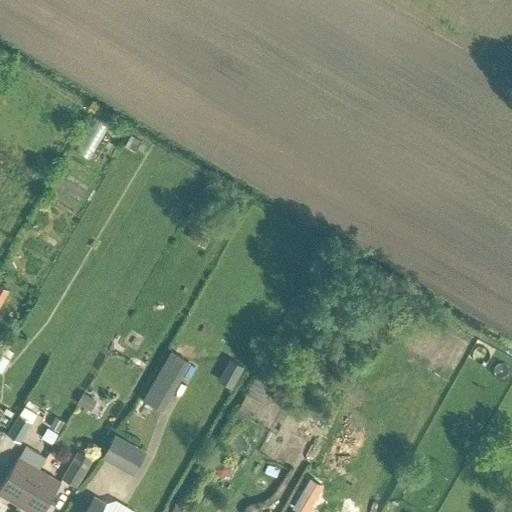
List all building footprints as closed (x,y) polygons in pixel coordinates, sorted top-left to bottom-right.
[(128,134),(122,145),(133,151),(139,140),(128,134)] [(190,234),(205,241),(210,233),(195,225),(190,234)] [(168,346),(138,396),(142,398),(156,406),(166,389),(186,357),(168,346)] [(215,378),(232,387),(240,372),(239,372),(242,365),(229,358),(226,365),(223,363),(215,378)] [(246,393),(259,400),(270,377),(257,371),(246,393)] [(95,398),(81,390),(75,400),(89,408),(95,398)] [(57,414),(67,409),(60,396),(50,400),(57,414)] [(16,413),(5,433),(18,441),(29,421),(18,414),(16,413)] [(53,417),(47,426),(56,432),(62,422),(53,417)] [(45,427),(39,438),(50,444),(56,433),(45,427)] [(115,432),(101,456),(132,474),(146,450),(115,432)] [(61,476),(76,485),(93,458),(77,449),(61,476)] [(17,456),(0,484),(0,492),(18,503),(38,469),(17,456)] [(217,460),(214,468),(218,475),(227,474),(230,466),(226,459),(217,460)] [(41,511),(60,482),(38,469),(18,503),(32,511),(41,511)] [(98,511),(104,503),(93,496),(83,511),(98,511)] [(192,511),(176,502),(169,511),(192,511)]
